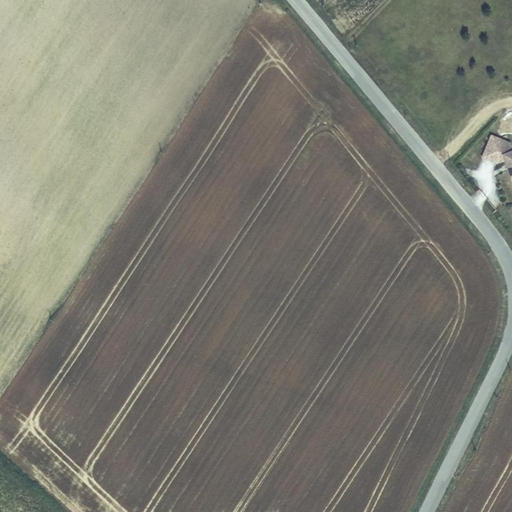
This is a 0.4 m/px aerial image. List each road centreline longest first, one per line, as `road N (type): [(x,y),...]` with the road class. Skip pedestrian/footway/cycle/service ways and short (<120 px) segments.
road 1 (tertiary): [(297,0),(485,224),(511,275)]
road 2 (tertiary): [(511,312),(423,511)]
